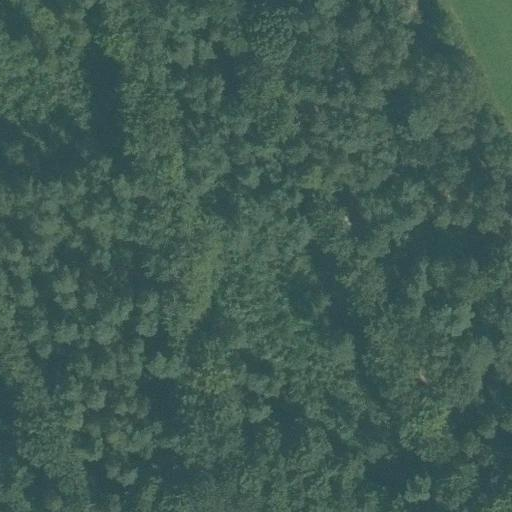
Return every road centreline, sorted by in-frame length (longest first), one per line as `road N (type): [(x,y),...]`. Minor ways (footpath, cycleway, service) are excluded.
road 1 (unknown): [(511,472),(471,487),(239,0)]
road 2 (track): [(128,0),(211,441)]
road 3 (track): [(353,511),(320,467),(289,447),(248,440),(187,447),(161,471),(143,511)]
